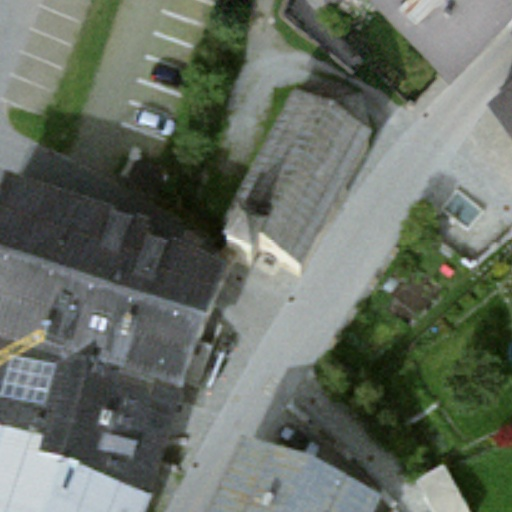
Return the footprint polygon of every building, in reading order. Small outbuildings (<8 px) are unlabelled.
[(511,0),(363,0),(450,81),(511,16),(511,0)] [(511,80),(484,105),(511,137),(511,80)] [(222,243),(300,287),(375,152),(362,117),(332,100),(297,108),(222,243)] [(8,203),(0,230),(0,308),(75,344),(191,398),(227,303),(8,203)] [(0,448),(41,462),(75,344),(0,308),(0,448)] [(153,511),(191,398),(75,344),(41,462),(36,476),(147,511),(153,511)] [(0,448),(0,511),(147,511),(36,476),(41,462),(0,448)] [(336,511),(248,469),(225,511),(336,511)]
